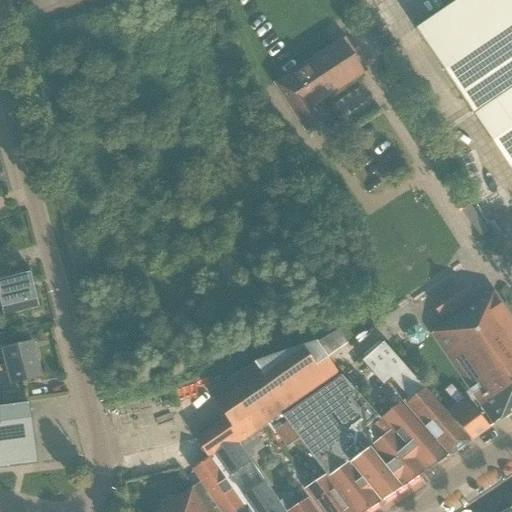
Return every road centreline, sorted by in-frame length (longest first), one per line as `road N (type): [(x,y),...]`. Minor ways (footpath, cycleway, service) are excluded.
road 1 (tertiary): [(85,511),(101,473),(97,434),(0,38)]
road 2 (tertiary): [(404,511),(511,442)]
